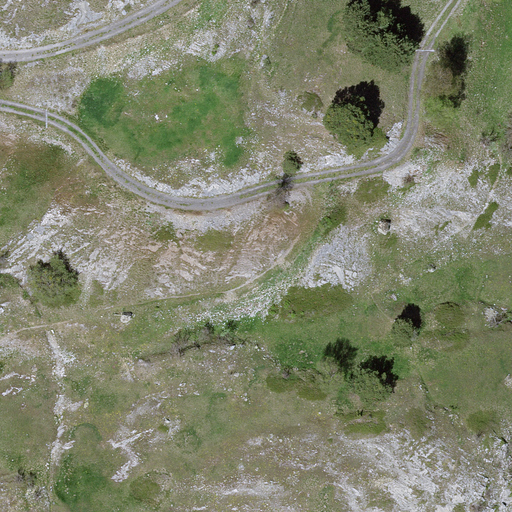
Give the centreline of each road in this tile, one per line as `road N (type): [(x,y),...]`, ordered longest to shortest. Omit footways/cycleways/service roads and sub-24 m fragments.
road 1 (track): [(0,122),(147,202),(310,195)]
road 2 (track): [(310,195),(360,187),(399,158),(424,65),(467,0)]
road 3 (track): [(178,0),(149,35),(0,74)]
